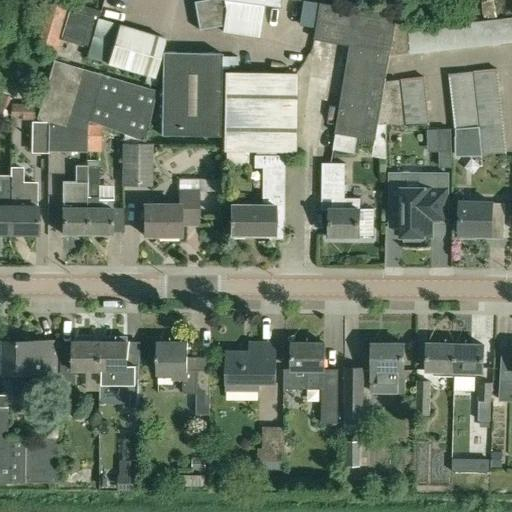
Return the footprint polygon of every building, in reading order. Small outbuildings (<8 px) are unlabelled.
[(222,31),(258,36),(263,5),(279,7),(280,0),(201,0),(194,1),(199,29),(223,25),(222,31)] [(484,20),(497,18),(496,5),(494,0),(485,0),(482,0),(483,7),(484,20)] [(69,9),(61,39),(76,43),(90,47),(96,25),(97,25),(99,18),(101,11),(71,2),(69,9)] [(49,3),(37,45),(55,50),(69,9),(49,3)] [(351,45),(336,133),(375,140),(376,140),(379,124),(379,121),(386,81),(390,57),(396,20),(396,15),(320,3),(314,39),(351,45)] [(511,18),(503,19),(505,43),(511,42),(511,18)] [(406,19),(396,20),(390,57),(411,54),(408,30),(406,19)] [(503,19),(491,20),(493,45),(497,44),(505,43),(503,19)] [(491,20),(479,22),(482,46),(493,45),(491,20)] [(479,22),(467,23),(470,47),(482,46),(479,22)] [(165,37),(119,23),(108,63),(153,77),(165,37)] [(467,23),(456,24),(458,49),(470,47),(467,23)] [(456,24),(444,26),(447,50),(458,49),(456,24)] [(444,26),(432,27),(435,51),(447,50),(444,26)] [(432,27),(421,28),(423,53),(435,51),(432,27)] [(421,28),(409,30),(411,54),(423,53),(421,28)] [(220,136),(221,53),(162,52),(161,135),(220,136)] [(48,122),(48,151),(87,152),(88,123),(145,142),(156,90),(53,60),(36,119),(48,122)] [(497,69),(475,71),(476,83),(499,80),(497,69)] [(296,150),(297,73),(225,72),(224,150),(226,150),(226,165),(244,165),(244,151),(296,150)] [(473,72),(450,75),(451,85),(474,83),(473,72)] [(425,76),(401,79),(402,91),(427,88),(425,76)] [(379,121),(405,125),(399,80),(386,81),(379,121)] [(499,80),(476,83),(477,94),(500,91),(499,81),(499,80)] [(474,83),(451,85),(452,96),(475,94),(474,83)] [(427,88),(402,91),(404,103),(428,100),(427,88)] [(500,91),(477,94),(477,95),(479,105),(501,102),(500,93),(500,91)] [(8,107),(11,96),(2,94),(0,102),(0,116),(7,119),(9,111),(6,110),(7,107),(8,107)] [(475,94),(452,96),(454,107),(476,105),(475,94)] [(428,100),(404,103),(405,114),(429,112),(428,100)] [(501,102),(479,105),(479,107),(480,116),(502,113),(501,105),(501,102)] [(33,120),(34,104),(11,104),(10,119),(33,120)] [(476,105),(454,107),(455,118),(477,116),(476,105)] [(429,112),(405,114),(406,126),(429,124),(430,123),(429,112)] [(502,113),(480,116),(480,119),(481,126),(503,124),(503,116),(502,113)] [(477,116),(455,118),(456,129),(479,126),(477,116)] [(48,122),(33,122),(33,151),(48,151),(48,122)] [(372,157),(386,160),(387,125),(379,124),(376,140),(375,140),(372,157)] [(503,124),(481,126),(482,140),(505,138),(503,124)] [(456,129),(456,155),(483,155),(480,126),(479,126),(456,129)] [(505,138),(482,140),(484,154),(507,152),(505,138)] [(123,144),(123,185),(151,185),(151,144),(123,144)] [(439,167),(451,166),(451,152),(439,152),(439,167)] [(283,221),(284,156),(254,155),(254,168),(262,168),(262,204),(244,203),(244,193),(231,192),(230,235),(274,236),(274,221),(283,221)] [(374,208),(361,208),(361,198),(345,198),(345,163),(323,163),(322,199),(333,199),(333,209),(330,209),(330,236),(374,236),(374,208)] [(62,234),(86,234),(87,165),(76,165),(76,181),(62,181),(62,234)] [(111,234),(111,196),(99,196),(99,167),(88,167),(88,165),(87,165),(86,234),(111,234)] [(400,205),(401,236),(403,236),(403,240),(420,240),(420,236),(431,236),(431,218),(447,218),(447,174),(420,173),(420,188),(401,188),(401,179),(389,179),(389,205),(400,205)] [(198,223),(198,191),(220,190),(220,178),(179,178),(179,205),(144,205),(144,234),(180,234),(180,223),(198,223)] [(0,233),(10,234),(10,180),(2,180),(2,192),(0,191),(0,233)] [(37,234),(38,205),(22,205),(23,180),(10,180),(10,234),(37,234)] [(457,231),(460,231),(460,234),(491,235),(491,238),(505,239),(505,204),(493,203),(461,202),(461,219),(457,219),(455,221),(455,229),(457,231)] [(23,387),(59,387),(59,344),(33,344),(33,341),(5,341),(5,394),(23,395),(23,387)] [(100,382),(101,341),(74,341),(74,371),(88,371),(88,382),(100,382)] [(101,341),(101,381),(125,381),(124,405),(141,405),(141,371),(137,371),(137,362),(128,361),(128,341),(101,341)] [(211,415),(211,369),(188,369),(188,342),(158,342),(158,373),(174,373),(174,378),(183,378),(183,393),(197,393),(196,415),(211,415)] [(336,432),(335,423),(338,423),(338,375),(323,375),(323,370),(325,370),(325,343),(293,342),(292,370),(308,370),(308,389),(322,389),(322,423),(325,423),(325,433),(336,432)] [(227,390),(260,391),(260,383),(276,383),(277,343),(250,343),(250,352),(227,351),(227,390)] [(373,392),(404,392),(404,343),(372,343),(372,370),(373,370),(373,392)] [(427,370),(434,370),(434,375),(454,376),(455,344),(428,344),(427,370)] [(484,371),(485,345),(455,344),(454,376),(476,377),(477,371),(484,371)] [(511,358),(503,358),(500,400),(511,400),(511,358)] [(363,416),(363,403),(363,370),(345,369),(345,403),(345,415),(363,416)] [(63,374),(63,403),(77,404),(77,374),(63,374)] [(432,381),(417,380),(416,415),(431,415),(432,381)] [(478,401),(479,401),(479,409),(492,410),(491,401),(493,401),(493,383),(479,382),(478,401)] [(0,407),(0,483),(13,483),(60,483),(60,437),(9,437),(10,408),(0,407)] [(284,461),(284,426),(263,426),(263,448),(258,448),(258,461),(284,461)] [(344,441),(344,467),(361,467),(361,466),(361,445),(361,441),(344,441)] [(489,458),(473,458),(473,471),(489,471),(489,458)] [(139,462),(121,461),(121,476),(120,476),(119,491),(139,491),(139,462)] [(205,474),(180,474),(179,484),(204,485),(205,474)]
